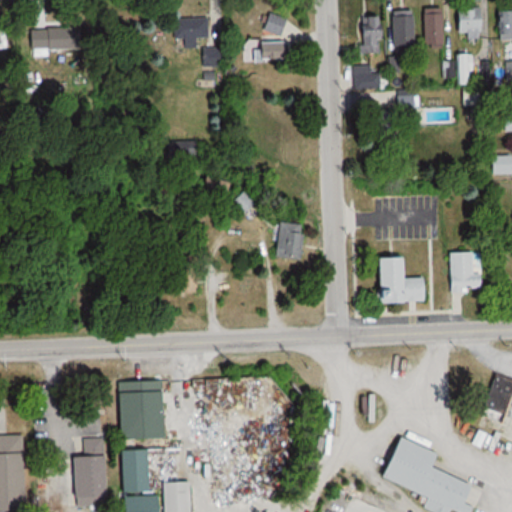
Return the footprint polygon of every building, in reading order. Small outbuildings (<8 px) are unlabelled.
[(459,32),(468,32),(468,38),(484,38),(484,9),(459,9),(459,32)] [(290,19),(267,10),(260,27),(284,36),(290,19)] [(511,10),(501,11),(501,39),(511,38),(511,10)] [(417,11),(396,11),(396,45),(417,45),(417,11)] [(445,47),(445,13),(428,13),(428,47),(445,47)] [(382,15),(361,15),(361,52),(382,52),(382,15)] [(209,37),(209,17),(176,17),(176,46),(198,46),(198,37),(209,37)] [(286,41),(245,41),(245,59),(286,59),(286,41)] [(223,66),(223,47),(205,47),(205,66),(223,66)] [(354,65),(354,89),(373,89),(373,65),(354,65)] [(464,86),(464,105),(481,105),(481,86),(464,86)] [(511,155),(494,156),(494,173),(511,172),(511,155)] [(235,183),(212,175),(206,194),(229,201),(235,183)] [(245,216),(258,203),(245,191),(233,204),(245,216)] [(303,259),(306,224),(281,222),(278,257),(303,259)] [(485,252),(452,252),(452,291),(485,291),(485,252)] [(385,257),(386,301),(430,301),(429,278),(410,278),(410,257),(385,257)] [(202,264),(182,264),(182,293),(202,293),(202,264)] [(477,414),(499,420),(511,379),(489,373),(477,414)] [(159,381),(116,382),(117,433),(144,432),(144,416),(160,416),(159,381)] [(0,435),(0,508),(17,509),(18,436),(0,435)] [(374,476),(422,496),(418,505),(434,511),(448,511),(449,509),(455,511),(466,511),(469,507),(460,503),(467,485),(429,468),(435,454),(391,435),(374,476)] [(80,438),(81,455),(67,456),(69,505),(102,505),(100,438),(80,438)] [(116,449),(116,492),(140,491),(139,449),(116,449)] [(186,511),(186,481),(159,481),(159,511),(186,511)] [(155,511),(156,495),(117,495),(117,511),(155,511)]
